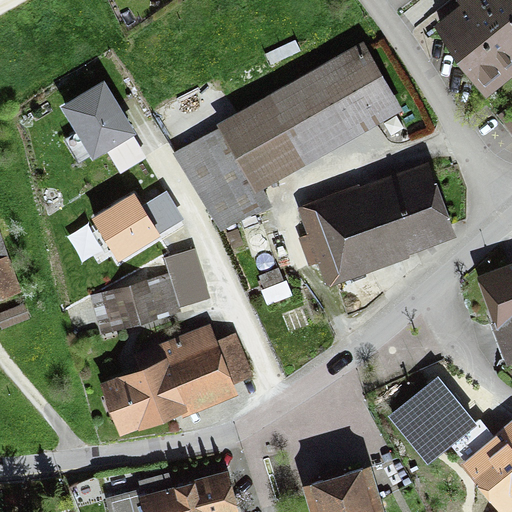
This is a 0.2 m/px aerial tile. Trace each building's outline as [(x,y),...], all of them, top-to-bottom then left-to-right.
[(511,0),(476,0),(476,5),(471,9),(468,6),(441,27),(454,47),(483,83),(485,82),(482,78),(495,67),(498,71),(511,60),(511,0)] [(362,50),(175,152),(219,226),(271,206),(256,179),(392,102),(362,50)] [(103,84),(65,106),(94,153),(131,131),(103,84)] [(444,226),(425,175),(306,219),(311,233),(301,236),(310,262),(321,259),(325,270),(402,242),(405,250),(424,243),(421,234),(444,226)] [(135,194),(91,220),(117,262),(161,236),(135,194)] [(0,297),(20,290),(0,234),(0,297)] [(281,278),(278,269),(261,275),(265,284),(281,278)] [(511,355),(511,275),(488,284),(501,319),(495,321),(509,357),(511,355)] [(177,307),(169,276),(96,295),(101,312),(116,308),(120,322),(177,307)] [(26,317),(22,304),(0,311),(0,319),(2,325),(26,317)] [(138,355),(144,370),(108,384),(124,425),(232,382),(230,378),(248,370),(232,336),(217,343),(211,326),(138,355)] [(511,424),(494,440),(478,420),(474,423),(435,377),(393,413),(431,459),(451,442),(507,511),(511,506),(511,424)] [(375,511),(363,467),(312,483),(320,511),(375,511)] [(233,511),(224,476),(170,490),(166,475),(142,482),(144,489),(110,499),(112,511),(233,511)]
